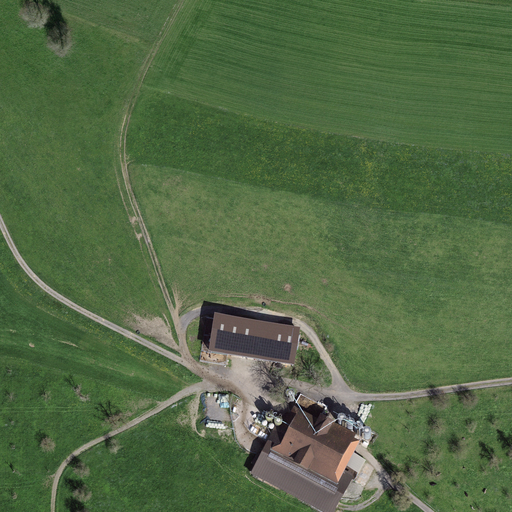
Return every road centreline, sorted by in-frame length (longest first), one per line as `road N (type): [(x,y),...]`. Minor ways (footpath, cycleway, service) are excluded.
road 1 (track): [(0,216),(32,277),(134,339),(247,391),(279,380),(344,397),(386,396),(511,381)]
road 2 (track): [(71,454),(195,387),(200,372),(184,342),(138,152),(139,109),(163,45)]
road 3 (track): [(247,391),(373,461),(428,511)]
road 4 (track): [(179,323),(201,310),(259,311),(309,328),(344,397)]
